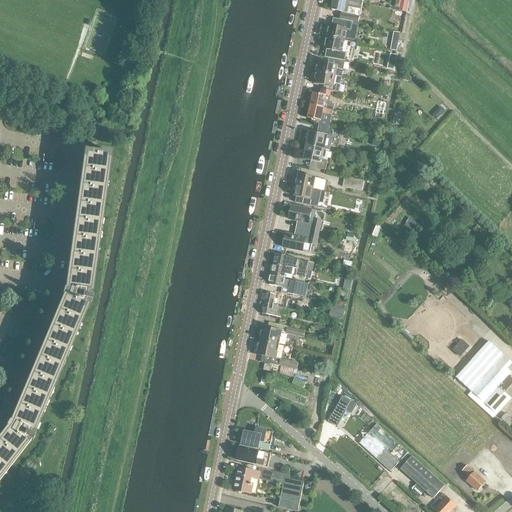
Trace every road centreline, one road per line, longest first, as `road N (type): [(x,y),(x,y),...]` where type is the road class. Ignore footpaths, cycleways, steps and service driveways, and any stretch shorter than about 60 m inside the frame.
road 1 (tertiary): [(233,393),(315,0)]
road 2 (track): [(511,166),(402,59),(414,0)]
road 3 (unclassified): [(382,511),(270,412),(233,393)]
road 4 (track): [(41,142),(88,20)]
road 5 (tertiary): [(208,511),(233,393)]
